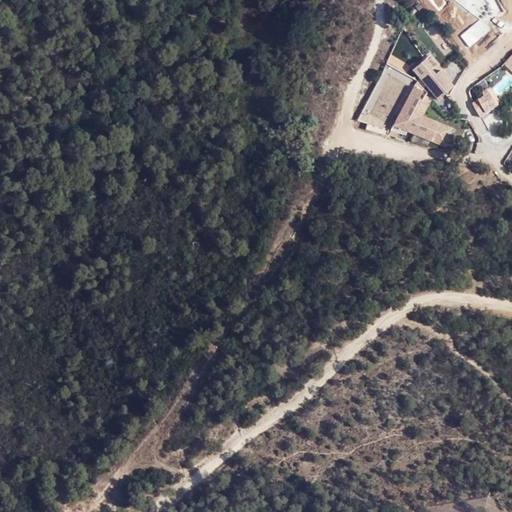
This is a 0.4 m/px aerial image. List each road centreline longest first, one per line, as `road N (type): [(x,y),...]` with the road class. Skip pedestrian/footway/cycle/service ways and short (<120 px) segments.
road 1 (track): [(157,511),(395,313),(453,299),(511,308)]
road 2 (track): [(501,162),(353,142),(349,98),(373,41),(377,0)]
